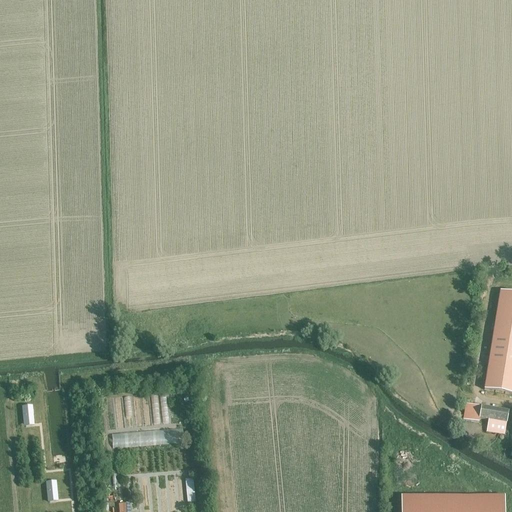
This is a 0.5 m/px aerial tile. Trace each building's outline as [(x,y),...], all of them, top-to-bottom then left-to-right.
[(484,391),(511,395),(511,293),(499,292),(484,391)] [(169,389),(109,391),(110,423),(174,421),(173,396),(169,397),(169,389)] [(481,408),(478,421),(488,423),(486,434),(504,437),(508,413),(491,410),(481,408)] [(32,409),(23,409),(25,423),(33,422),(32,409)] [(115,440),(187,437),(186,422),(115,426),(115,440)] [(177,468),(177,480),(188,480),(188,468),(177,468)] [(56,484),(47,485),(49,499),(57,498),(56,484)] [(400,511),(505,511),(505,497),(401,496),(400,511)]
